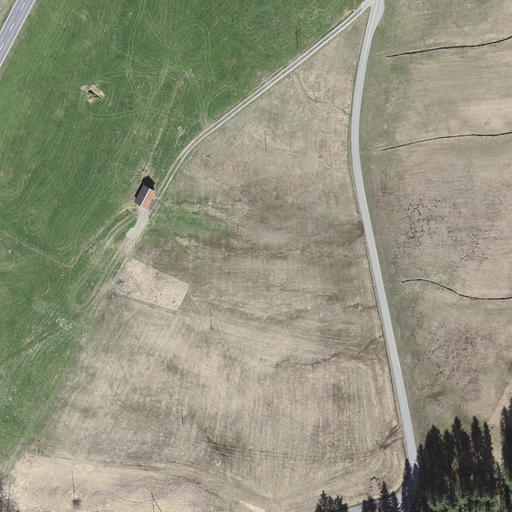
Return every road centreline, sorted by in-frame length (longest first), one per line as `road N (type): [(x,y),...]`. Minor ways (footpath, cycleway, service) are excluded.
road 1 (unclassified): [(381,0),(354,144),(408,424),(411,490),(400,511)]
road 2 (track): [(168,190),(205,137),(381,2)]
